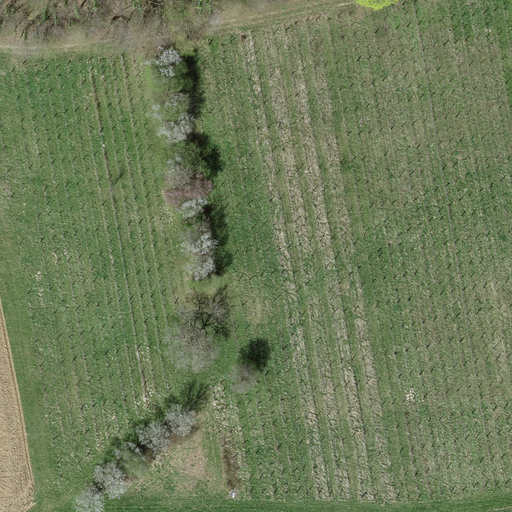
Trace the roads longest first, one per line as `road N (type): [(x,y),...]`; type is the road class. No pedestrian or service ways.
road 1 (track): [(511,169),(417,209),(352,253),(37,511)]
road 2 (track): [(0,44),(99,46),(356,0)]
